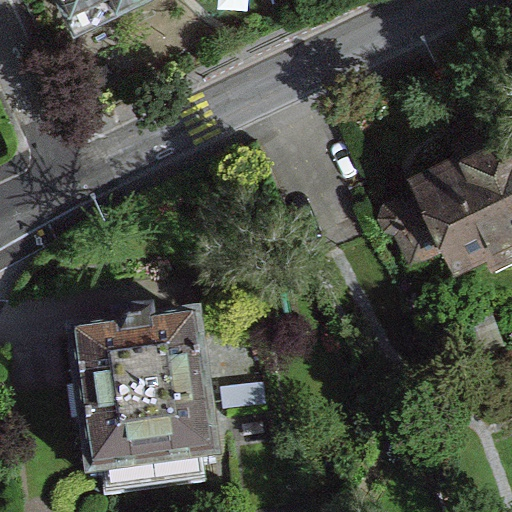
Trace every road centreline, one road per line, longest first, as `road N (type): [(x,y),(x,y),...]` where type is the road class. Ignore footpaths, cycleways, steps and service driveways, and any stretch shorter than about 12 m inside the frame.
road 1 (residential): [(444,0),(60,181)]
road 2 (residential): [(60,181),(0,40)]
